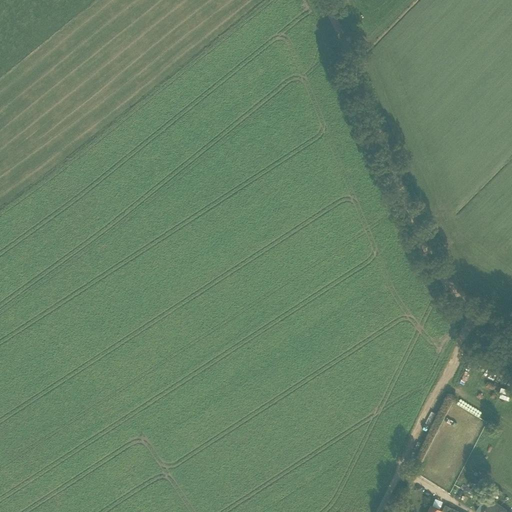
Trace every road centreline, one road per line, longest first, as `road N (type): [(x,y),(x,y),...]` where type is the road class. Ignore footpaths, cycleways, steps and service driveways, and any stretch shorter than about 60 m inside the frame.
road 1 (track): [(324,0),(430,261),(475,314)]
road 2 (track): [(475,314),(399,470)]
